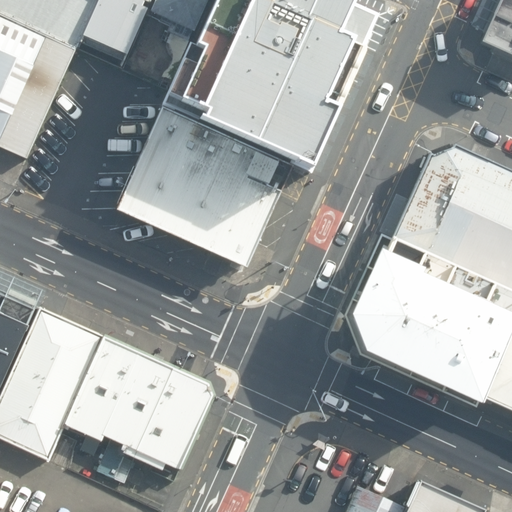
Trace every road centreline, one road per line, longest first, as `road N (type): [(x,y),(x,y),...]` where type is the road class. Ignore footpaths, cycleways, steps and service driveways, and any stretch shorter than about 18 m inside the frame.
road 1 (tertiary): [(281,362),(409,75)]
road 2 (trunk): [(0,237),(281,362)]
road 3 (trunk): [(281,362),(511,471)]
road 4 (tertiary): [(216,511),(281,362)]
